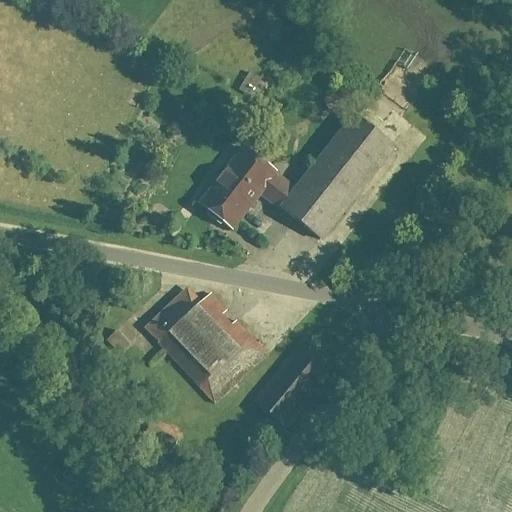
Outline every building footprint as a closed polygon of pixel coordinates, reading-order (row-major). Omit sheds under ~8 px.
[(347,99),(325,79),(282,127),(304,147),(347,99)] [(311,247),(394,151),(357,119),(296,190),(245,146),(193,207),(229,238),(259,203),(311,247)] [(215,400),(259,356),(194,291),(150,336),(215,400)] [(130,349),(113,338),(101,354),(119,366),(130,349)] [(318,372),(293,352),(253,405),(278,425),(318,372)]
